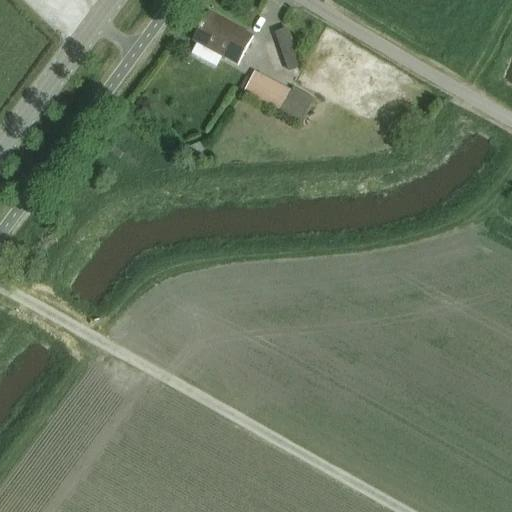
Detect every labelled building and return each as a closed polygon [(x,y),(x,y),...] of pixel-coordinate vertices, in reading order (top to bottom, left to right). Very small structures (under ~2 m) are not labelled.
[(236,68),(252,40),(208,15),(192,43),(236,68)] [(283,70),(298,67),(290,27),(275,30),(283,70)] [(278,112),(289,92),(254,72),(243,93),(278,112)] [(289,92),(278,112),(301,125),(315,101),(292,88),(289,92)] [(201,144),(189,149),(194,162),(206,158),(201,144)] [(114,146),(109,153),(119,161),(124,155),(114,146)]
